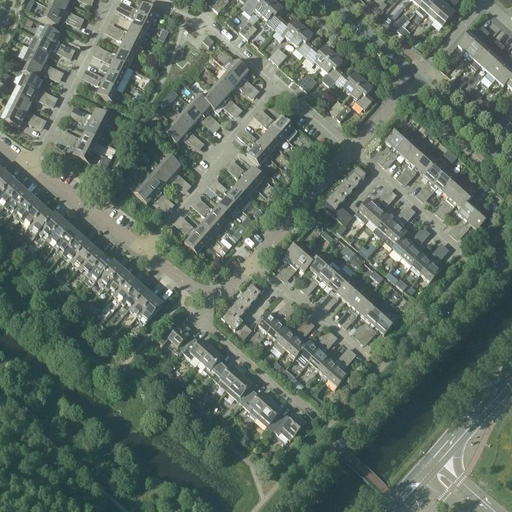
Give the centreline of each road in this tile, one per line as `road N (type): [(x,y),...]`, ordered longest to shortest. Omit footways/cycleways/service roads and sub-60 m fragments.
road 1 (unclassified): [(280,511),(511,253)]
road 2 (residential): [(142,251),(274,84)]
road 3 (residential): [(29,165),(114,0)]
road 4 (residential): [(250,264),(351,150)]
road 5 (residential): [(29,165),(142,251)]
road 6 (residential): [(314,415),(205,326)]
road 7 (tertiary): [(511,167),(414,79)]
